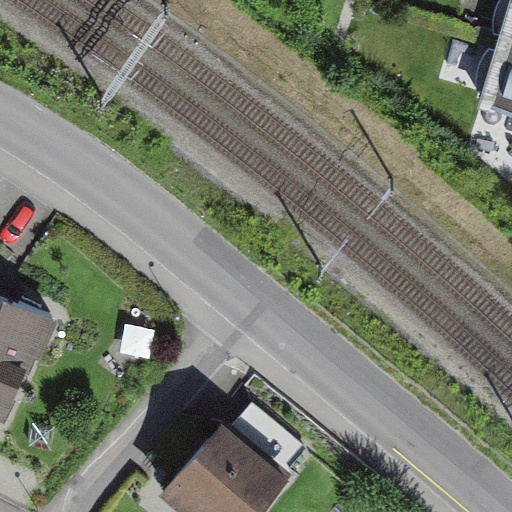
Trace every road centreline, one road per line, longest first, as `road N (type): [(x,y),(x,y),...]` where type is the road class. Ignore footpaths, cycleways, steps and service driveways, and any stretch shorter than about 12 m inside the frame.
road 1 (residential): [(496,511),(248,300)]
road 2 (residential): [(248,300),(70,155),(0,115)]
road 3 (residential): [(69,511),(248,300)]
